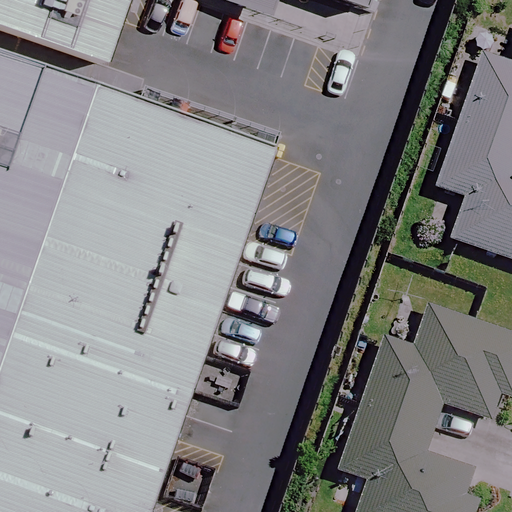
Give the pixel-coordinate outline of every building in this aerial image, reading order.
[(0,0),(0,38),(101,71),(124,0),(0,0)] [(226,0),(266,13),(269,0),(344,0),(361,6),(362,0),(226,0)] [(439,121),(454,126),(431,195),(458,204),(443,248),(511,270),(511,42),(470,28),(439,121)] [(0,511),(154,511),(275,153),(0,61),(0,511)] [(455,503),(463,478),(419,463),(437,412),(486,429),(495,402),(508,407),(511,394),(511,344),(421,314),(406,357),(377,347),(333,477),(364,488),(355,511),(470,511),(472,509),(455,503)]
